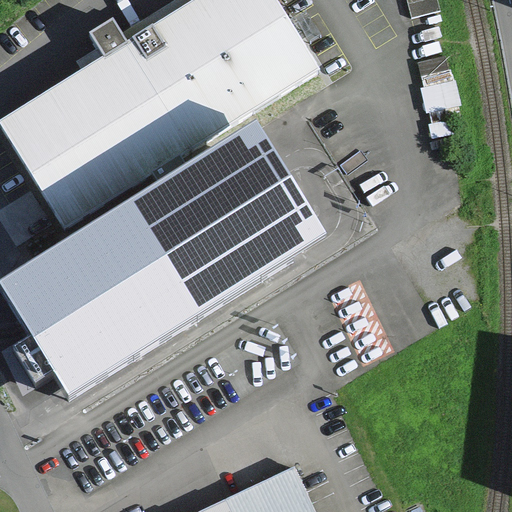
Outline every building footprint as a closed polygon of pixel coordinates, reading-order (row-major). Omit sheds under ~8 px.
[(321,77),(271,0),(222,0),(137,54),(119,26),(95,42),(109,64),(2,132),(69,237),(257,118),(321,77)] [(407,0),(411,19),(441,13),(438,0),(407,0)] [(419,60),(430,116),(463,109),(451,54),(419,60)] [(288,166),(257,118),(69,237),(0,280),(0,288),(24,327),(70,398),(330,233),(288,166)] [(314,511),(296,473),(215,511),(314,511)]
